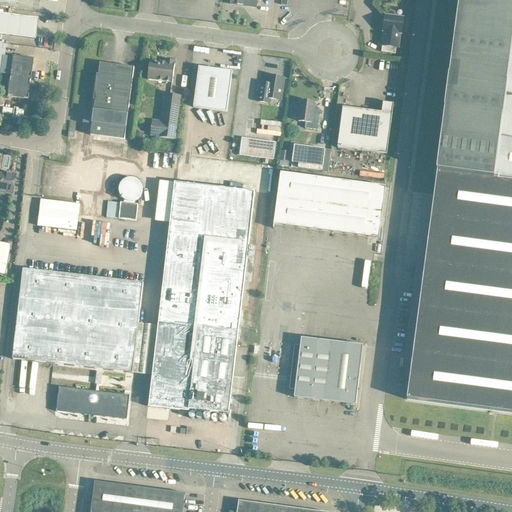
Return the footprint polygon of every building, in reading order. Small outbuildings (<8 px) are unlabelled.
[(511,0),(459,0),(437,173),(494,180),(511,182),(511,0)] [(384,32),(381,52),(395,54),(396,48),(398,49),(400,34),(402,34),(404,19),(396,17),(396,14),(394,11),(390,11),(388,13),(387,16),(385,16),(383,32),(384,32)] [(0,34),(35,39),(37,19),(0,13),(0,34)] [(12,57),(7,97),(27,100),(32,59),(12,57)] [(175,64),(174,64),(175,61),(166,60),(166,63),(150,61),(148,80),(172,83),(175,64)] [(95,101),(90,136),(124,140),(134,68),(100,64),(98,75),(97,75),(93,100),(95,101)] [(199,67),(193,108),(227,112),(232,72),(199,67)] [(290,80),(269,76),(267,84),(260,83),(257,102),(270,104),(271,99),(281,101),(284,79),(289,80),(290,80)] [(152,121),(150,136),(160,137),(160,138),(175,140),(181,96),(166,94),(162,122),(152,121)] [(314,104),(301,102),(301,105),(295,104),(292,106),(291,116),(293,118),(299,119),(298,122),(306,123),(305,129),(318,131),(320,115),(313,114),(314,104)] [(394,105),(383,103),(382,113),(343,108),(337,149),(387,155),(394,105)] [(242,138),(239,156),(273,160),(276,143),(242,138)] [(294,146),(292,163),(299,164),(298,169),(322,172),(325,150),(294,146)] [(281,151),(280,161),(288,162),(289,152),(281,151)] [(360,177),(384,180),(384,174),(361,171),(360,177)] [(0,174),(0,192),(11,195),(15,175),(3,172),(3,175),(0,174)] [(386,187),(281,173),(274,225),(379,239),(386,187)] [(511,182),(494,180),(437,173),(432,211),(407,400),(511,414),(511,182)] [(121,185),(120,186),(119,187),(119,188),(119,190),(118,191),(118,192),(118,193),(119,194),(119,196),(120,197),(120,198),(121,199),(122,200),(123,200),(124,201),(125,202),(126,202),(127,203),(128,203),(130,203),(131,203),(132,202),(133,202),(134,202),(135,201),(136,200),(137,199),(138,199),(138,198),(139,197),(140,196),(140,195),(140,193),(140,192),(140,191),(140,189),(140,188),(139,187),(139,186),(138,185),(137,184),(136,183),(135,182),(134,182),(133,181),(132,181),(131,181),(129,181),(128,181),(126,181),(125,182),(124,182),(122,183),(122,184),(121,184),(121,185)] [(237,348),(247,260),(255,193),(176,183),(171,224),(149,408),(189,412),(189,410),(229,415),(233,377),(242,378),(246,349),(237,348)] [(120,204),(118,220),(135,222),(137,206),(120,204)] [(108,228),(107,253),(146,255),(147,230),(108,228)] [(0,274),(4,275),(10,245),(0,243),(0,274)] [(23,270),(13,360),(133,374),(143,284),(23,270)] [(295,345),(294,347),(289,390),(295,391),(294,398),(356,406),(363,346),(301,338),(301,346),(295,345)] [(59,388),(56,412),(89,416),(89,418),(94,418),(94,417),(127,420),(130,396),(99,392),(99,385),(101,385),(103,373),(97,372),(95,385),(97,385),(96,392),(59,388)] [(136,511),(140,488),(95,482),(90,511),(136,511)] [(182,511),(185,495),(185,494),(140,488),(136,511),(182,511)] [(288,511),(289,508),(239,501),(237,511),(288,511)]
